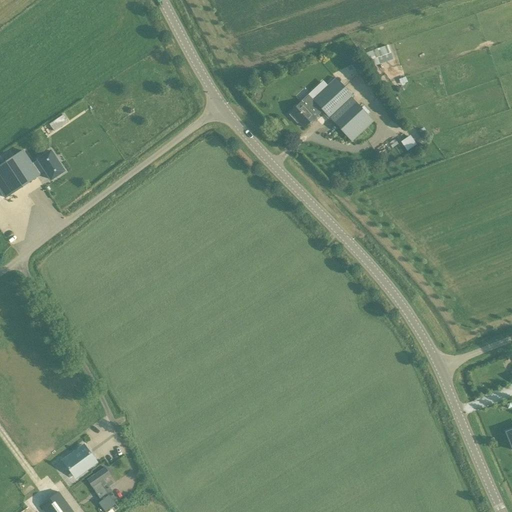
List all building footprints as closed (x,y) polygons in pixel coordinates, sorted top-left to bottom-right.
[(370,52),(374,59),(390,54),(387,46),(370,52)] [(311,98),(303,106),(300,102),(290,113),(304,128),(314,117),(313,116),(320,109),(351,142),(373,121),(351,98),(353,96),(335,77),(312,99),(311,98)] [(408,151),(418,144),(412,134),(402,141),(408,151)] [(104,146),(76,163),(88,183),(116,166),(104,146)] [(20,150),(0,161),(0,176),(7,189),(33,172),(41,181),(60,167),(49,150),(30,166),(20,150)] [(46,202),(52,199),(44,186),(39,189),(46,202)] [(14,200),(19,206),(29,198),(25,192),(14,200)] [(86,458),(74,444),(58,458),(69,472),(86,458)] [(102,480),(110,475),(105,468),(87,480),(95,491),(105,484),(102,480)] [(61,511),(50,498),(35,509),(37,511),(61,511)]
